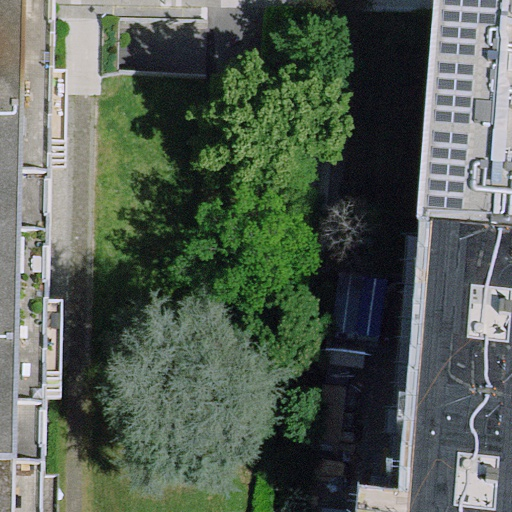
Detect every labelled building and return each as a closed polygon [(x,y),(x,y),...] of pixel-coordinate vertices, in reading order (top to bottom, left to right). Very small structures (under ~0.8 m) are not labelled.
[(55,18),(0,16),(0,275),(50,276),(55,18)] [(511,38),(444,33),(423,277),(444,279),(511,284),(511,38)] [(50,276),(0,275),(0,505),(44,506),(50,276)] [(511,284),(444,279),(439,341),(430,341),(425,411),(433,412),(431,446),(511,453),(511,284)] [(511,511),(511,453),(431,446),(426,508),(417,507),(416,511),(511,511)]
